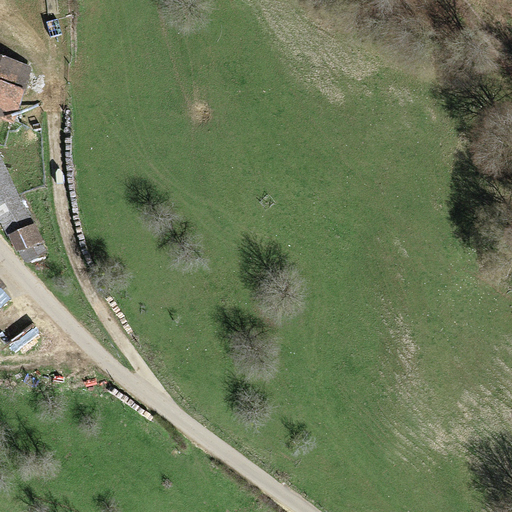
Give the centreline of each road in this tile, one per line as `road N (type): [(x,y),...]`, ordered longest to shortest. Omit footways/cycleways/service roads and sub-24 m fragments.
road 1 (track): [(178,417),(102,311),(73,254),(56,160),(55,80),(0,0)]
road 2 (unclassified): [(302,511),(102,357),(0,253)]
road 3 (track): [(442,0),(511,114)]
